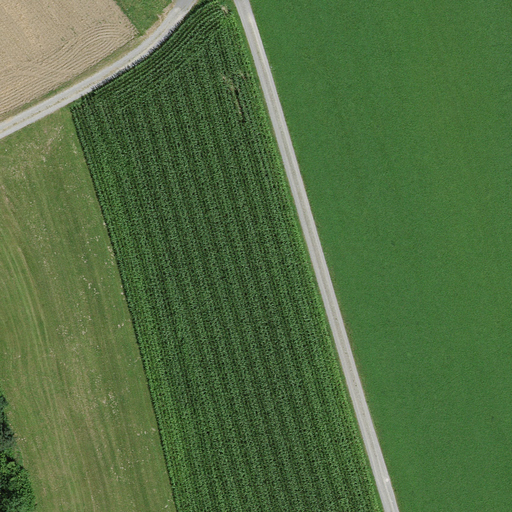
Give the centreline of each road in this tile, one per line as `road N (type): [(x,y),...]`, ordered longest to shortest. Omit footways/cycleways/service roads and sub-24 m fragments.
road 1 (track): [(389,511),(239,0)]
road 2 (track): [(188,0),(136,57),(0,132)]
